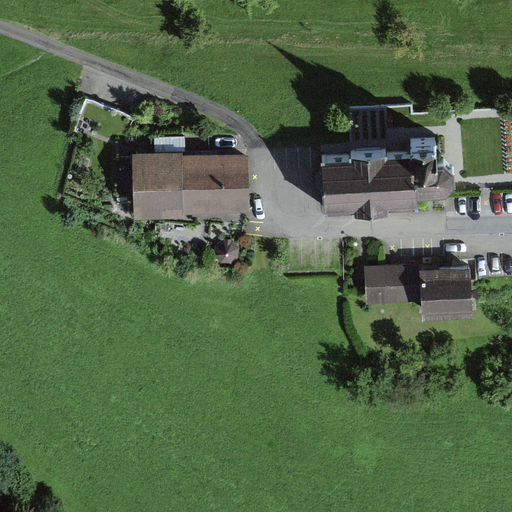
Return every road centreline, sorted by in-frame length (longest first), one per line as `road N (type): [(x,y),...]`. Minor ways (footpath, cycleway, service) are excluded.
road 1 (residential): [(260,148),(283,215),(297,227),(511,223)]
road 2 (unclassified): [(0,26),(236,120),(260,148)]
